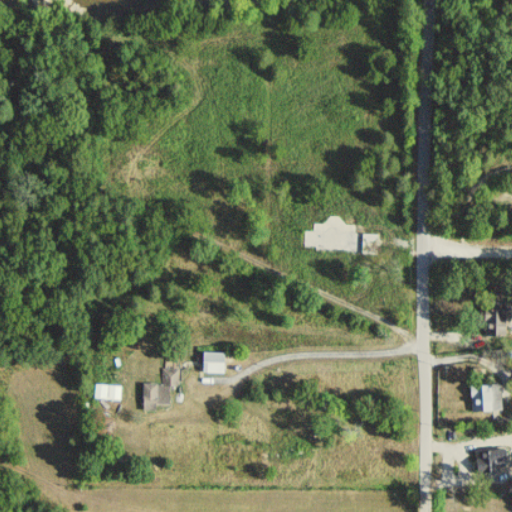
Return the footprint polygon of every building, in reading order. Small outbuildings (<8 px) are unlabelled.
[(503,312),(482,311),(481,337),(502,338),(503,312)] [(222,374),(222,354),(200,353),(200,374),(222,374)] [(155,384),(141,385),(142,412),(155,412),(155,384)] [(500,412),(499,387),(468,388),(469,413),(500,412)] [(476,478),(505,473),(501,450),(472,454),(476,478)]
